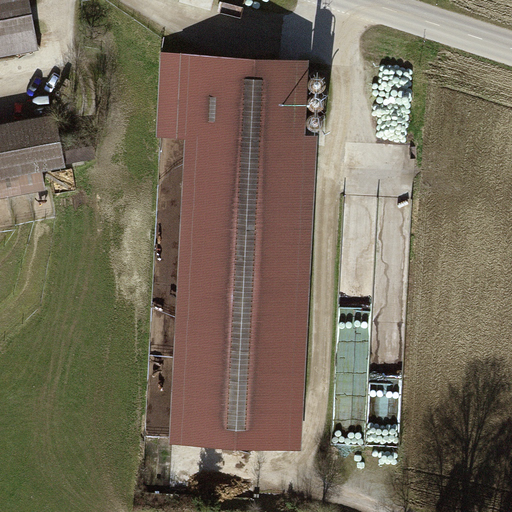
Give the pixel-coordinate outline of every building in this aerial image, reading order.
[(0,0),(0,53),(38,46),(29,0),(0,0)] [(181,130),(185,57),(166,56),(162,129),(181,130)] [(186,438),(286,443),(302,136),(305,63),(185,57),(181,130),(181,131),(187,131),(202,132),(186,438)] [(327,82),(327,77),(324,74),(320,72),(316,72),(312,75),(310,79),(310,83),(313,87),(317,89),(321,88),(325,86),(327,82)] [(326,101),(326,96),(323,93),(319,91),(315,91),(311,94),(309,98),(310,102),(312,106),(316,108),(321,107),(324,105),(326,101)] [(388,104),(388,140),(411,140),(412,105),(388,104)] [(325,121),(325,116),(322,112),(318,110),(314,111),(310,113),(308,117),(308,122),(311,125),(315,127),(319,127),(323,125),(325,121)] [(63,117),(0,128),(0,203),(16,201),(34,198),(52,195),(48,174),(72,170),(70,156),(63,117)] [(202,132),(187,131),(171,437),(186,438),(202,132)] [(316,137),(302,136),(286,443),(301,444),(316,137)] [(99,165),(97,151),(70,156),(72,170),(99,165)]
